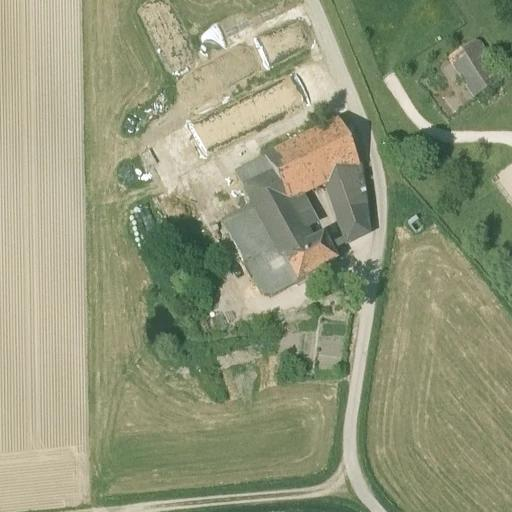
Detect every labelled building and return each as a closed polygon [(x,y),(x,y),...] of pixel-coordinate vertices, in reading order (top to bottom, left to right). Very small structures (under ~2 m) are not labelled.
[(474,44),(453,56),(457,63),(453,66),(462,83),(488,67),(474,44)] [(496,80),(488,67),(462,83),(473,101),(491,90),(487,85),(496,80)] [(336,123),(264,162),(288,207),(326,187),(357,170),(336,123)] [(288,207),(264,162),(234,178),(253,214),(279,263),(285,260),(310,247),(288,207)] [(357,170),(326,187),(345,246),(365,236),(361,178),(357,170)] [(279,263),(253,214),(223,230),(258,296),(271,301),(299,286),(285,260),(279,263)] [(310,247),(285,260),(299,286),(337,266),(323,240),(310,247)]
